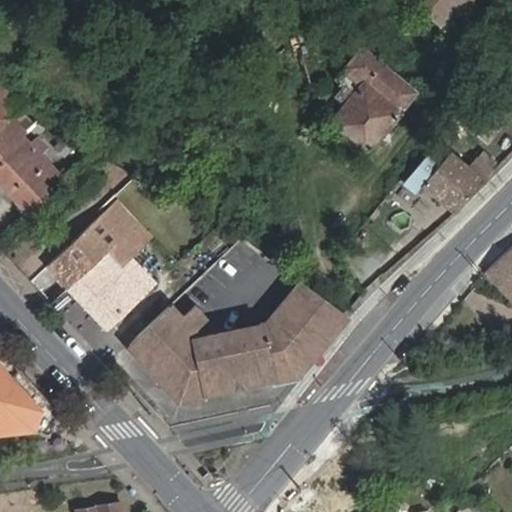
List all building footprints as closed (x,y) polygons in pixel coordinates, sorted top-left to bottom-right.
[(0,0),(0,32),(35,0),(0,0)] [(411,0),(446,29),(469,0),(411,0)] [(340,22),(362,41),(373,29),(349,11),(340,22)] [(328,124),(366,155),(401,114),(399,111),(410,97),(415,91),(392,72),(364,48),(339,77),(347,85),(339,95),(346,102),(328,124)] [(0,125),(23,104),(0,79),(0,125)] [(470,124),(488,141),(511,114),(511,82),(510,80),(505,85),(470,124)] [(0,125),(0,184),(26,212),(63,177),(42,153),(50,146),(40,135),(32,143),(25,134),(42,118),(23,104),(0,125)] [(449,153),(421,185),(441,203),(453,212),(489,170),(481,162),(475,157),(466,167),(449,153)] [(63,177),(26,212),(46,232),(101,181),(80,161),(63,177)] [(103,212),(48,264),(67,285),(121,233),(103,212)] [(151,237),(142,228),(129,241),(138,250),(151,237)] [(67,285),(107,328),(156,283),(132,257),(138,250),(129,241),(121,233),(67,285)] [(511,246),(490,267),(504,283),(511,276),(511,246)] [(303,281),(289,299),(333,331),(347,314),(303,281)] [(162,311),(123,350),(179,406),(296,379),(333,331),(289,299),(265,328),(196,346),(187,336),(198,325),(188,314),(176,325),(162,311)] [(0,431),(35,428),(48,433),(56,412),(0,351),(0,431)] [(429,452),(460,486),(472,475),(440,442),(429,452)] [(427,511),(423,511),(405,511),(395,500),(382,511),(427,511)] [(479,511),(482,510),(472,500),(459,511),(479,511)] [(124,511),(123,501),(97,504),(97,507),(78,509),(78,511),(124,511)]
